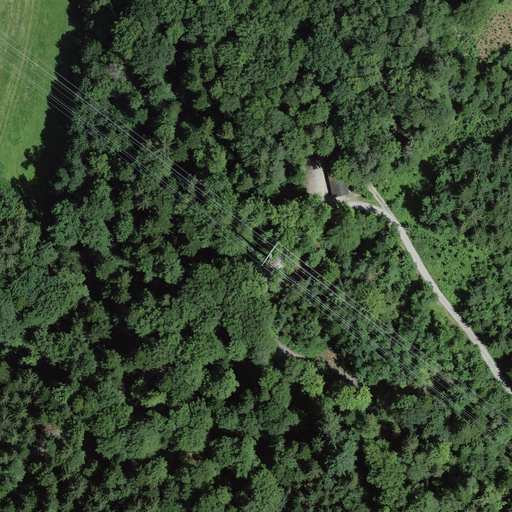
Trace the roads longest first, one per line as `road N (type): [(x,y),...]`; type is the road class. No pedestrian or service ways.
road 1 (track): [(511,395),(326,118),(297,242),(250,302),(0,475)]
road 2 (track): [(250,302),(272,341),(357,386),(404,511)]
road 3 (track): [(326,118),(310,54),(309,0)]
